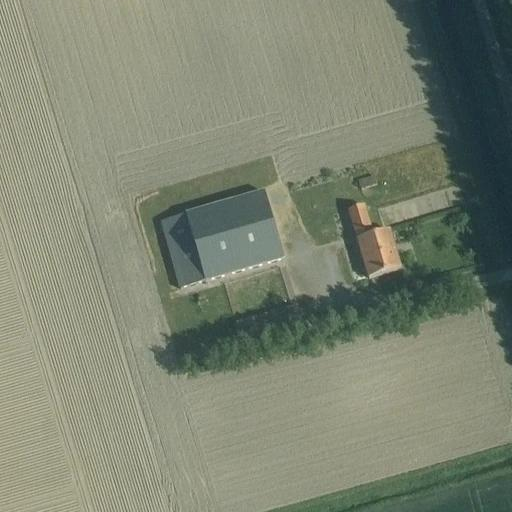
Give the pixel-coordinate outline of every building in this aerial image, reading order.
[(374,178),(359,182),(362,190),(376,186),(374,178)] [(180,291),(284,261),(265,194),(161,224),(180,291)] [(369,280),(401,271),(390,232),(372,237),(364,208),(348,212),(369,280)] [(286,298),(230,314),(233,325),(289,309),(286,298)] [(240,338),(301,321),(297,308),(236,325),(240,338)]
